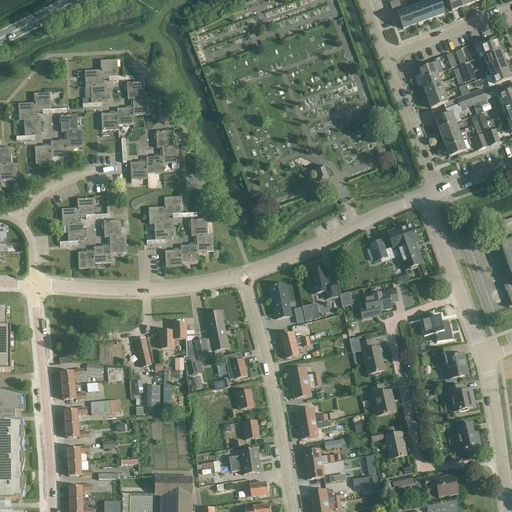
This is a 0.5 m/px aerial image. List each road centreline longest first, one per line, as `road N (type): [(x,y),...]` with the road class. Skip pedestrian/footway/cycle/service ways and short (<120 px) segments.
road 1 (residential): [(502,459),(430,467),(417,455),(394,320),(461,297)]
road 2 (residential): [(293,511),(280,419),(243,277)]
road 3 (residential): [(50,511),(34,285)]
road 4 (residential): [(34,285),(144,290),(243,277)]
road 5 (residential): [(243,277),(425,198)]
road 6 (residential): [(437,193),(387,54)]
road 7 (residential): [(511,13),(387,54)]
road 8 (residential): [(17,220),(53,186),(91,170),(123,169)]
